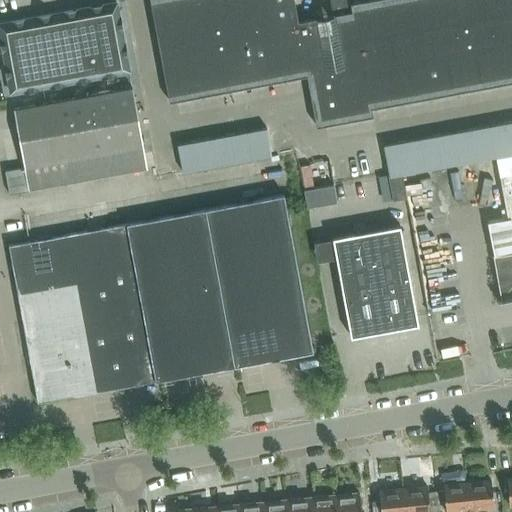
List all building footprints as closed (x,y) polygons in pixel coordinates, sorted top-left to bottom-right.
[(292,0),(149,0),(168,100),(255,84),(305,75),(314,126),(371,115),(370,107),(511,80),(511,0),(365,0),(351,3),(350,0),(329,0),(332,14),(296,21),(292,0)] [(115,2),(0,23),(0,38),(10,93),(128,71),(115,2)] [(8,194),(146,169),(131,87),(13,109),(23,167),(4,170),(8,194)] [(486,126),(491,154),(509,151),(504,123),(486,126)] [(252,158),(271,154),(265,126),(247,130),(252,158)] [(491,154),(486,126),(468,129),(474,157),(491,154)] [(468,129),(451,133),(456,161),(474,157),(468,129)] [(235,161),(252,158),(247,130),(229,133),(235,161)] [(235,161),(229,133),(212,136),(217,164),(235,161)] [(433,136),(438,164),(456,161),(451,133),(433,136)] [(212,136),(194,140),(199,168),(217,164),(212,136)] [(421,167),(438,164),(433,136),(415,139),(421,167)] [(398,142),(403,170),(421,167),(415,139),(398,142)] [(199,168),(194,140),(176,143),(181,171),(199,168)] [(380,146),(385,174),(403,170),(398,142),(380,146)] [(511,152),(495,156),(507,218),(486,221),(500,298),(511,296),(511,152)] [(400,172),(387,175),(391,199),(405,197),(400,172)] [(419,178),(421,188),(431,186),(429,177),(419,178)] [(303,190),(306,206),(335,201),(332,184),(303,190)] [(234,365),(281,357),(313,351),(284,193),(205,208),(234,365)] [(205,208),(126,223),(156,380),(234,365),(205,208)] [(76,284),(84,324),(96,391),(156,380),(126,223),(67,234),(76,284)] [(399,224),(331,237),(332,238),(335,258),(350,335),(417,322),(399,224)] [(18,295),(76,284),(67,234),(8,245),(18,295)] [(84,324),(76,284),(18,295),(25,334),(84,324)] [(25,334),(31,365),(38,402),(96,391),(84,324),(25,334)] [(489,480),(465,482),(468,511),(472,511),(472,509),(492,507),(489,480)] [(468,511),(465,482),(442,484),(444,511),(463,510),(463,511),(468,511)] [(425,486),(402,488),(404,511),(427,511),(426,492),(425,486)] [(404,511),(402,488),(401,488),(378,491),(379,501),(380,511),(404,511)] [(436,511),(434,491),(426,492),(427,511),(436,511)] [(360,511),(358,493),(334,495),(335,511),(360,511)] [(335,511),(334,495),(310,497),(311,511),(335,511)] [(311,511),(310,497),(286,499),(287,511),(311,511)] [(287,511),(286,499),(262,502),(263,511),(287,511)] [(263,511),(262,502),(238,504),(239,511),(263,511)]
